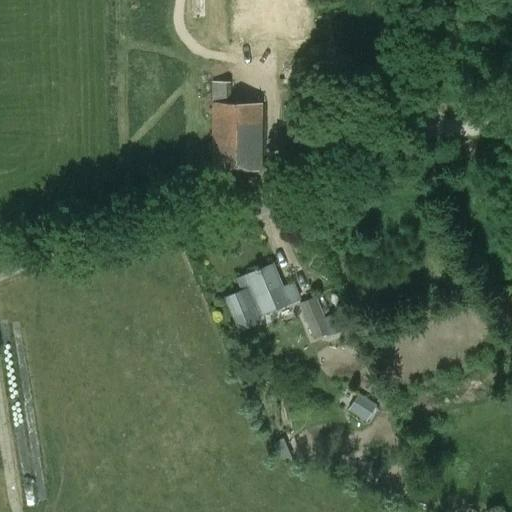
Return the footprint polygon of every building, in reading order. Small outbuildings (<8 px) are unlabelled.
[(302,0),(238,0),(240,43),(305,40),(302,0)] [(230,100),(231,80),(214,80),(213,99),(230,100)] [(262,171),(262,103),(212,103),(211,170),(262,171)] [(255,318),(298,299),(291,283),(281,287),(272,265),(238,279),(243,291),(227,298),(240,330),(257,323),(255,318)] [(511,324),(511,287),(498,293),(511,324)] [(313,338),(330,331),(316,297),(299,304),(313,338)] [(370,422),(378,401),(356,393),(349,415),(370,422)]
